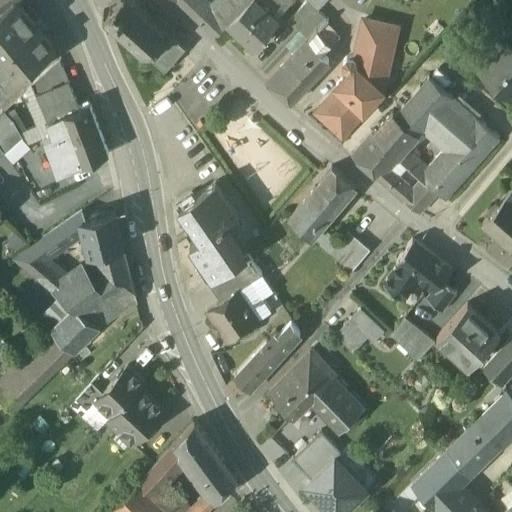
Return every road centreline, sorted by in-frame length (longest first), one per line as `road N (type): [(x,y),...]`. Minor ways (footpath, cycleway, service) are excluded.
road 1 (secondary): [(74,0),(141,143),(184,339),(229,436),(281,511)]
road 2 (residential): [(159,0),(445,249)]
